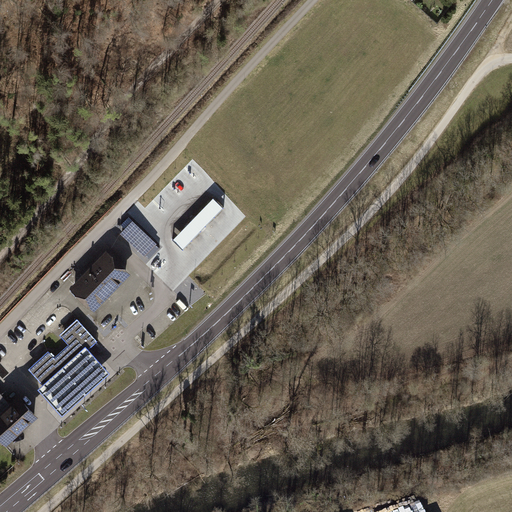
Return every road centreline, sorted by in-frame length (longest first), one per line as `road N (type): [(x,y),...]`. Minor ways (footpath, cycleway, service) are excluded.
road 1 (primary): [(494,0),(414,111),(297,242),(0,511)]
road 2 (track): [(104,128),(222,0)]
road 3 (unclassified): [(0,258),(104,128)]
